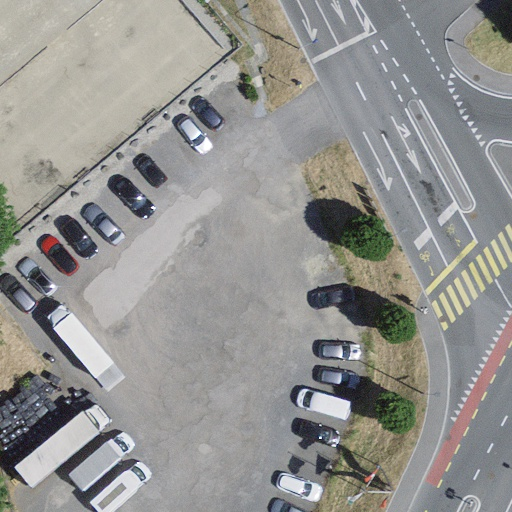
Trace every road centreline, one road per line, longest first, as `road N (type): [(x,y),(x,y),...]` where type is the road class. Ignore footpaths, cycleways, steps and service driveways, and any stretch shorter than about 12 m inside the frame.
road 1 (residential): [(402,111),(511,297)]
road 2 (residential): [(344,0),(402,111)]
